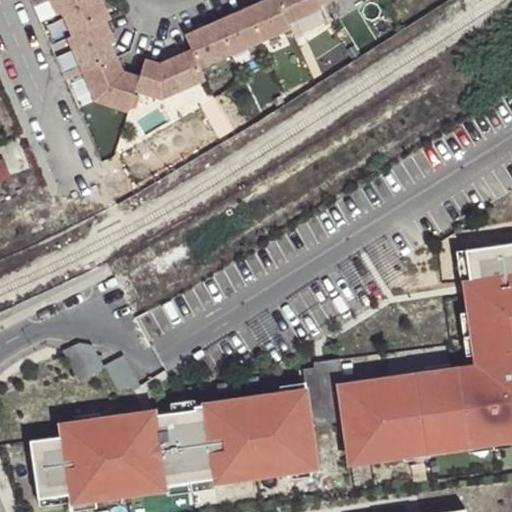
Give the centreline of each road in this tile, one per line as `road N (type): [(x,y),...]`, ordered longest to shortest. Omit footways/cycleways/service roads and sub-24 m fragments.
road 1 (residential): [(96,323),(140,359),(153,360),(511,139)]
road 2 (residential): [(79,182),(0,2)]
